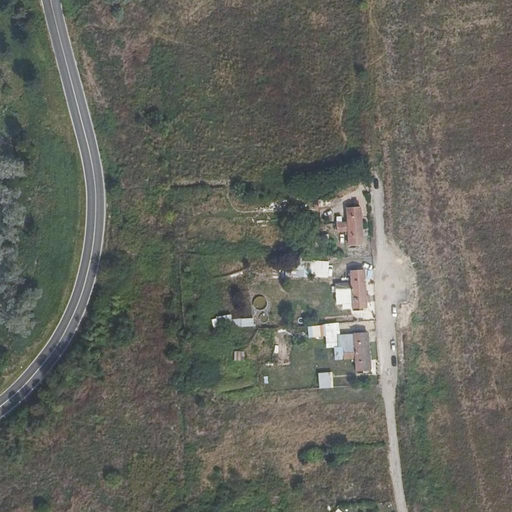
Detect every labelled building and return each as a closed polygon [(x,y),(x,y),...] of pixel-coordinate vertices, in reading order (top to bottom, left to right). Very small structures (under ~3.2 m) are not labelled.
[(363,243),(361,206),(349,205),(350,221),(351,221),(351,231),(351,244),(363,243)] [(351,231),(351,221),(350,221),(340,221),(340,231),(351,231)] [(327,278),(328,263),(297,262),(296,276),(327,278)] [(367,305),(365,268),(353,268),(353,283),(355,283),(355,293),(355,306),(367,305)] [(355,293),(355,283),(353,283),(343,283),(343,293),(355,293)] [(370,368),(369,330),(357,330),(357,345),(358,345),(359,356),(359,368),(370,368)] [(359,356),(358,345),(357,345),(346,346),(347,356),(359,356)] [(378,498),(377,459),(360,459),(361,472),(350,472),(350,486),(362,486),(363,499),(378,498)] [(337,505),(337,482),(323,482),(323,505),(337,505)]
